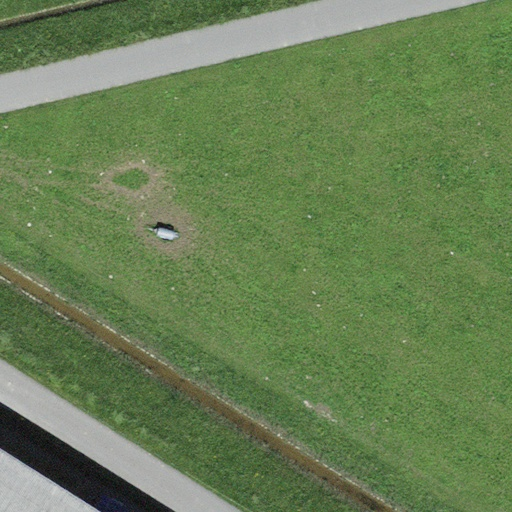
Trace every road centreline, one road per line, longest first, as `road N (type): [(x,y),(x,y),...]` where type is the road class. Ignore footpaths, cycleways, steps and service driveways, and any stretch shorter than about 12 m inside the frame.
road 1 (track): [(419,0),(0,96)]
road 2 (unclassified): [(0,381),(205,511)]
